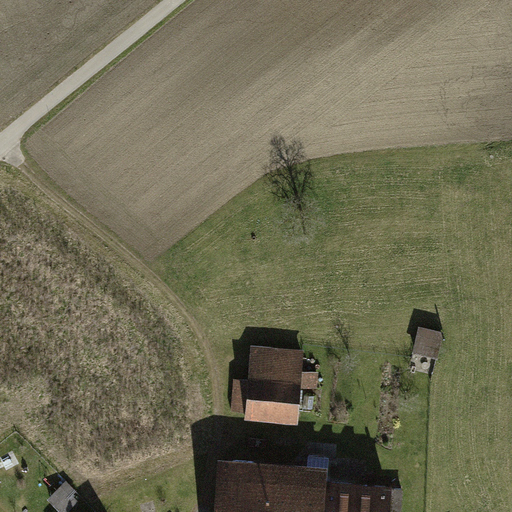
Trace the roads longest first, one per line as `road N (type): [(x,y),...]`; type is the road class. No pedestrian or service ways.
road 1 (track): [(0,146),(195,313),(214,374),(218,439),(198,511)]
road 2 (track): [(0,143),(177,0)]
